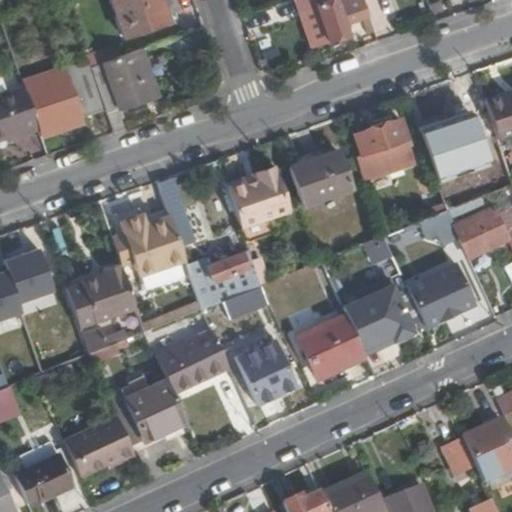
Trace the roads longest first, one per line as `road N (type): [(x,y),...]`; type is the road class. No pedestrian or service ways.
road 1 (residential): [(511,343),(143,511)]
road 2 (residential): [(254,117),(511,26)]
road 3 (residential): [(0,206),(254,117)]
road 4 (residential): [(254,117),(216,0)]
